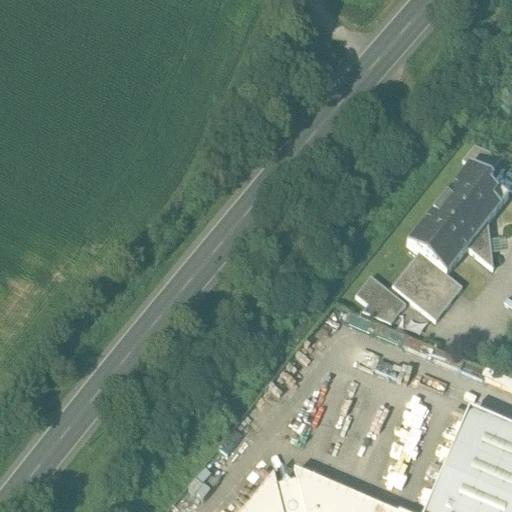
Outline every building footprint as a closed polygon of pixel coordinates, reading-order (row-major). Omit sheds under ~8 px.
[(501,161),(474,150),(462,164),(468,169),(484,182),(501,161)] [(468,169),(406,247),(418,257),(445,278),(446,278),(466,252),(492,273),(487,226),(508,200),(484,182),(468,169)] [(418,257),(392,290),(410,304),(435,325),(462,291),(446,278),(445,278),(418,257)] [(405,308),(370,280),(355,299),(367,309),(362,315),(390,327),(405,308)] [(511,511),(511,443),(464,423),(425,511),(511,511)] [(380,511),(302,478),(300,484),(270,492),(265,488),(245,511),(380,511)]
